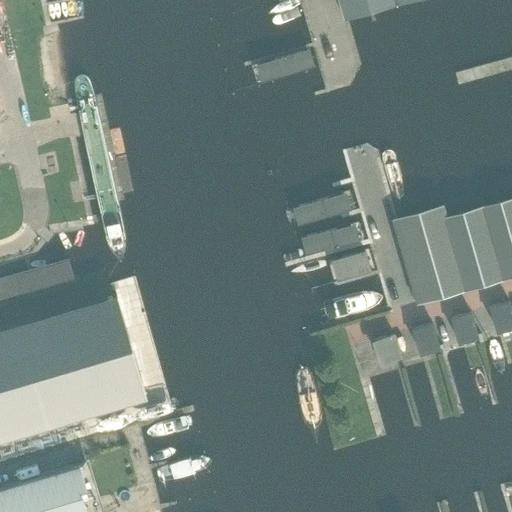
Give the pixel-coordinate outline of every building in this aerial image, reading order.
[(338,0),(344,17),(404,0),(338,0)] [(442,206),(393,220),(411,284),(428,279),(436,276),(445,274),(469,267),(477,265),(486,262),(506,257),(511,254),(511,198),(446,218),(442,206)] [(486,262),(477,265),(481,278),(490,276),(486,262)] [(481,278),(477,265),(469,267),(472,280),(481,278)] [(449,287),(445,274),(436,276),(440,290),(449,287)] [(440,290),(436,276),(428,279),(431,292),(440,290)] [(116,295),(0,329),(0,440),(146,397),(116,295)] [(511,312),(509,301),(489,306),(495,329),(511,324),(511,312)] [(470,312),(450,317),(457,340),(477,335),(470,312)] [(432,323),(412,328),(419,351),(438,346),(432,323)] [(393,334),(374,339),(380,362),(400,357),(393,334)] [(86,489),(79,464),(0,486),(0,511),(86,511),(80,491),(86,489)]
